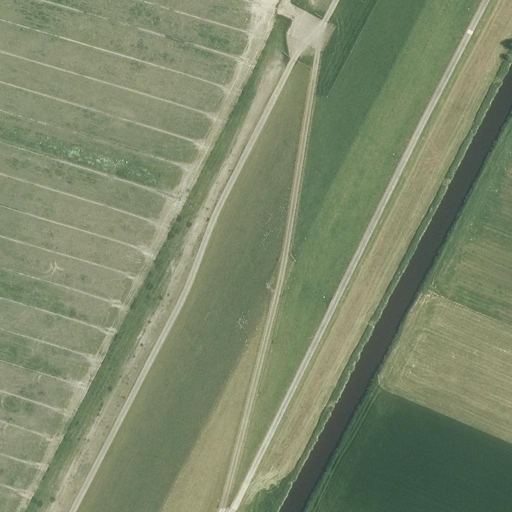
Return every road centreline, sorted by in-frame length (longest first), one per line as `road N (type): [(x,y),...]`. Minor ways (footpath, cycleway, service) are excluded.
road 1 (track): [(73,511),(241,159),(302,40),(334,0)]
road 2 (track): [(490,0),(231,511)]
road 3 (track): [(222,511),(278,283),(318,29)]
